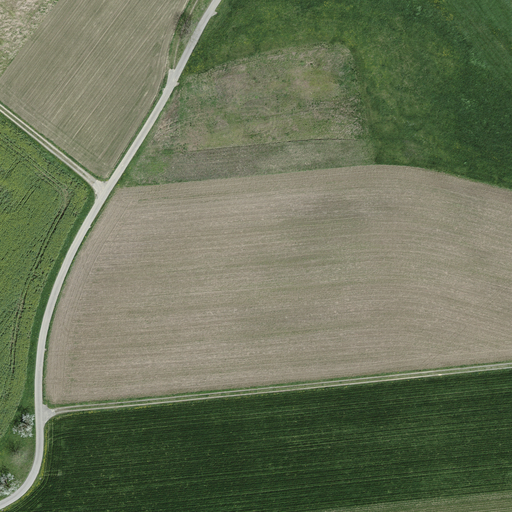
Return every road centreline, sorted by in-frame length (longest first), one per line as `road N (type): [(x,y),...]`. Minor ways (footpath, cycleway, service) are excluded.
road 1 (unclassified): [(0,504),(35,468),(39,354),(59,279),(217,0)]
road 2 (track): [(511,365),(39,415)]
road 3 (track): [(0,109),(105,192)]
